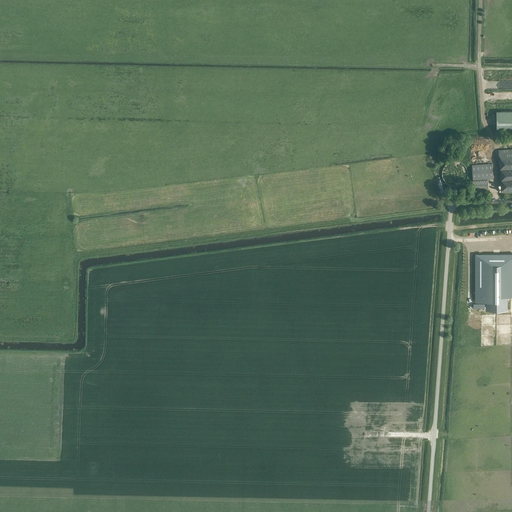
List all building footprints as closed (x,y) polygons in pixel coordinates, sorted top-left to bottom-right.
[(511,111),(496,111),(496,131),(511,131),(511,111)] [(511,149),(498,150),(501,192),(511,191),(511,149)] [(493,179),(492,164),(472,165),(473,180),(493,179)] [(489,189),(488,179),(473,180),(474,191),(489,189)] [(511,253),(475,254),(475,302),(486,302),(486,307),(507,307),(507,297),(511,296),(511,253)]
